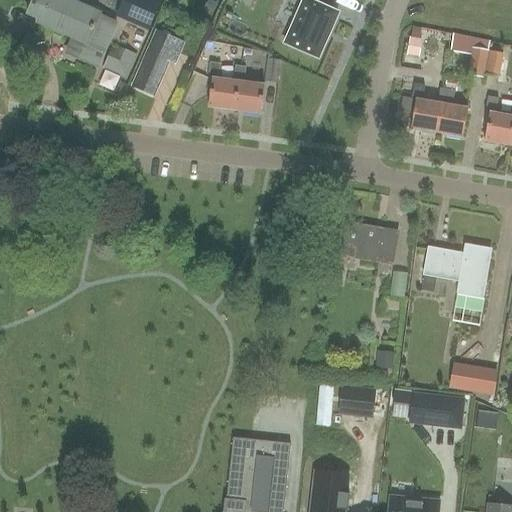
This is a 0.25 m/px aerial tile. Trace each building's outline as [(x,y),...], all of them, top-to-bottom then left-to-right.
[(98,69),(117,24),(99,16),(100,14),(66,0),(33,0),(28,14),(40,19),(38,23),(78,40),(71,57),(98,69)] [(153,0),(124,0),(118,15),(149,29),(161,3),(153,0)] [(305,0),(286,44),(319,59),(339,13),(317,4),(318,0),(305,0)] [(422,30),(413,28),(411,39),(410,38),(407,56),(420,58),(423,40),(421,40),(422,30)] [(185,44),(156,31),(132,88),(154,97),(173,54),(179,57),(185,44)] [(108,50),(103,70),(132,77),(138,51),(123,48),(122,54),(108,50)] [(486,78),(491,52),(474,49),(469,75),(486,78)] [(500,78),(505,51),(492,49),(487,75),(500,78)] [(281,61),(267,60),(265,83),(278,84),(281,61)] [(234,82),(218,80),(221,65),(210,64),(208,81),(212,81),(208,108),(261,115),(265,86),(244,83),(245,69),(236,67),(234,82)] [(442,106),(438,105),(422,102),(425,87),(415,85),(412,101),(404,99),(401,114),(415,116),(412,129),(437,133),(442,106)] [(450,92),(445,91),(441,90),(438,105),(442,106),(437,133),(464,138),(469,111),(447,107),(450,92)] [(490,115),(485,142),(511,147),(511,139),(511,118),(496,115),(499,100),(490,98),(487,115),(490,115)] [(393,264),(398,234),(342,224),(337,254),(393,264)] [(457,294),(482,299),(491,251),(467,246),(465,255),(441,250),(440,252),(429,250),(421,293),(434,295),(437,279),(459,283),(457,294)] [(394,354),(379,353),(378,368),(392,369),(394,354)] [(478,370),(454,367),(451,388),(474,392),(478,370)] [(375,393),(357,391),(354,415),(372,417),(375,393)] [(395,392),(393,404),(410,406),(411,394),(395,392)] [(437,401),(413,398),(411,422),(435,424),(437,401)] [(284,511),(293,450),(235,443),(227,503),(225,503),(223,511),(284,511)] [(316,471),(311,511),(344,511),(345,508),(348,508),(349,493),(346,492),(348,474),(316,471)] [(438,511),(439,504),(391,499),(389,511),(438,511)]
